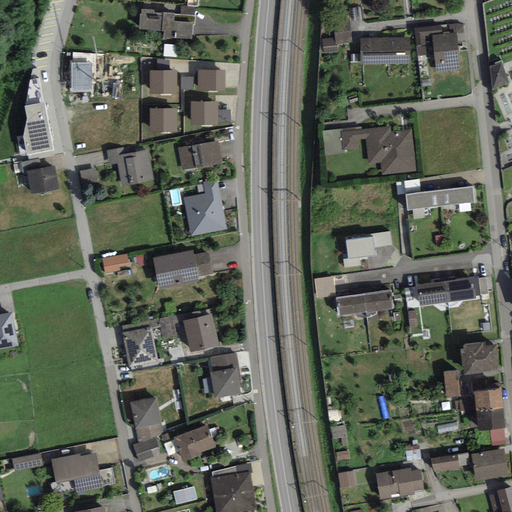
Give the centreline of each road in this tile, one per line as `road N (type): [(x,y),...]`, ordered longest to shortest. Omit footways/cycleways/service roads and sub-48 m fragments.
road 1 (primary): [(289,511),(262,314),(257,202),(267,0)]
road 2 (residential): [(272,511),(238,175),(251,0)]
road 3 (unclassified): [(109,368),(56,87),(71,0)]
road 4 (residential): [(475,0),(511,353)]
road 5 (residential): [(138,511),(109,368)]
